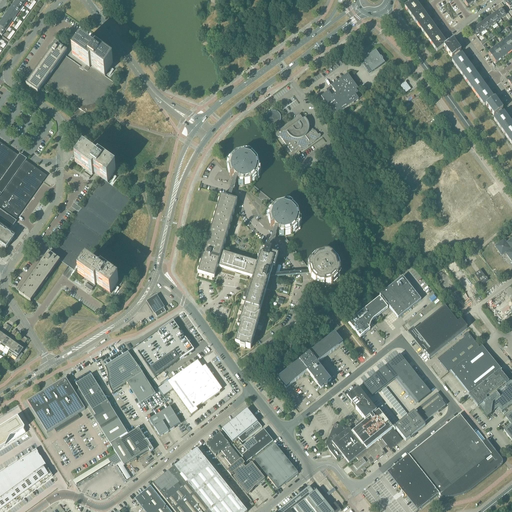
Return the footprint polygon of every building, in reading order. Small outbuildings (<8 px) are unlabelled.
[(405,7),(412,17),(421,10),(418,5),(417,3),(414,0),(413,1),(405,7)] [(15,1),(12,6),(19,12),(23,7),(15,1)] [(10,9),(8,11),(16,17),(19,12),(12,6),(10,9)] [(420,28),(429,21),(426,17),(425,15),(423,12),(421,10),(412,17),(420,28)] [(505,15),(501,10),(498,12),(497,12),(496,13),(500,19),(505,16),(509,21),(511,19),(508,14),(505,15)] [(8,11),(5,16),(12,22),(16,17),(8,11)] [(491,17),(496,23),(500,19),(496,13),(494,14),(494,15),(491,17)] [(5,16),(1,21),(8,27),(12,22),(5,16)] [(488,19),(486,20),(491,26),(496,23),(491,17),(488,19)] [(491,26),(486,20),(484,21),(484,22),(481,24),(486,30),(491,26)] [(1,21),(0,22),(0,28),(5,32),(8,27),(1,21)] [(420,28),(428,39),(437,32),(434,28),(433,26),(429,21),(420,28)] [(478,26),(476,27),(481,33),(486,30),(481,24),(479,26),(478,26)] [(481,33),(476,27),(474,28),(475,29),(472,31),(476,37),(481,33)] [(437,32),(428,39),(437,52),(443,47),(444,47),(447,45),(441,37),(437,32)] [(499,46),(507,56),(511,51),(511,39),(511,38),(499,46)] [(454,56),(456,59),(461,55),(459,53),(461,52),(458,47),(456,45),(453,40),(447,45),(444,47),(452,58),(454,56)] [(44,84),(64,55),(65,56),(67,53),(67,52),(56,44),(53,47),(51,46),(49,49),(49,50),(50,51),(26,85),(38,93),(44,84)] [(80,46),(76,51),(73,56),(87,66),(104,78),(105,76),(111,68),(112,66),(95,54),(97,52),(98,50),(94,48),(93,49),(90,53),(80,46)] [(488,54),(491,57),(496,64),(507,56),(499,46),(488,54)] [(376,51),(363,60),(367,66),(365,68),(369,73),(371,71),(372,72),(385,63),(382,60),(383,60),(381,57),(380,58),(376,51)] [(452,61),(459,71),(468,64),(465,60),(465,59),(464,58),(462,55),(461,55),(456,59),(452,61)] [(467,82),(477,75),(473,71),(472,69),(468,64),(459,71),(467,82)] [(331,87),(336,94),(338,96),(334,99),(333,96),(332,97),(328,92),(321,98),(335,117),(337,115),(349,107),(358,100),(355,95),(358,93),(356,91),(358,89),(348,75),(331,87)] [(467,82),(475,94),(484,87),(481,82),(480,80),(477,75),(467,82)] [(494,99),(489,93),(488,91),(484,87),(475,94),(484,106),(486,105),(494,99)] [(496,114),(498,117),(503,113),(501,111),(503,110),(499,105),(500,105),(498,103),(495,98),(494,99),(486,105),(494,116),(496,114)] [(270,125),(271,125),(272,125),(273,126),(274,126),(275,125),(276,125),(277,125),(277,124),(280,121),(281,120),(281,119),(281,118),(281,117),(280,116),(280,115),(279,114),(278,113),(277,112),(276,112),(275,111),(274,111),(273,111),(272,111),(271,112),(270,112),(269,113),(268,113),(268,114),(267,115),(267,116),(267,117),(266,118),(266,119),(267,121),(267,122),(268,123),(269,124),(270,125)] [(494,120),(501,129),(510,122),(507,118),(506,116),(503,113),(498,117),(494,120)] [(300,115),(299,115),(298,115),(298,116),(298,117),(277,133),(276,133),(276,134),(276,135),(276,136),(277,137),(278,137),(279,137),(280,137),(291,152),(299,146),(300,148),(300,149),(300,150),(301,150),(301,151),(302,151),(302,150),(320,137),(321,137),(321,136),(321,135),(320,135),(319,135),(318,135),(317,134),(317,133),(314,135),(313,136),(314,135),(313,135),(312,134),(310,133),(309,132),(308,133),(308,132),(308,131),(309,130),(309,129),(309,128),(309,127),(308,126),(308,125),(308,124),(307,122),(304,119),(303,119),(300,115)] [(509,140),(511,138),(511,124),(510,122),(501,129),(509,140)] [(0,244),(1,246),(2,247),(1,248),(4,250),(5,250),(13,239),(14,238),(9,235),(6,233),(13,224),(14,222),(21,212),(33,196),(42,183),(46,177),(32,166),(22,159),(15,154),(0,143),(0,244)] [(115,173),(98,161),(96,163),(83,153),(75,163),(86,170),(84,173),(83,175),(89,179),(90,178),(92,176),(94,173),(98,175),(103,179),(108,183),(115,173)] [(232,180),(233,181),(236,181),(239,183),(239,184),(243,184),(251,182),(257,177),(257,176),(258,173),(259,170),(257,161),(252,155),(251,156),(248,154),(244,154),(244,153),(236,155),(230,161),(231,161),(229,165),(229,164),(229,168),(228,168),(228,170),(229,171),(230,177),(232,176),(233,178),(232,180)] [(202,258),(198,274),(203,275),(208,277),(214,278),(218,267),(223,269),(223,271),(235,274),(235,273),(239,274),(241,274),(240,277),(246,279),(247,276),(253,277),(249,292),(246,291),(244,299),(247,300),(241,318),(240,317),(237,325),(240,326),(235,344),(240,346),(240,347),(245,348),(245,347),(250,349),(256,330),(258,323),(259,323),(261,324),(263,316),(259,315),(266,290),(269,291),(274,275),(271,275),(276,256),(270,254),(271,251),(271,250),(266,249),(265,253),(261,252),(257,263),(222,253),(229,227),(237,201),(221,196),(205,251),(203,258),(202,258)] [(273,231),(274,231),(277,232),(280,233),(280,234),(284,234),(284,235),(292,233),(298,227),(297,227),(299,224),(299,220),(300,220),(298,212),(292,206),(292,207),(289,205),(285,205),(285,204),(277,206),(271,212),(270,215),(269,215),(269,219),(269,220),(271,227),(273,226),(274,228),(273,231)] [(511,238),(506,242),(504,239),(494,246),(501,256),(505,253),(511,262),(511,238)] [(43,260),(19,294),(31,302),(32,300),(60,261),(50,253),(49,253),(46,256),(44,255),(42,258),(43,260)] [(309,270),(309,272),(310,274),(310,275),(311,278),(317,284),(317,283),(320,285),(324,285),(324,286),(332,283),(338,277),(337,277),(339,274),(339,270),(340,270),(338,262),(332,256),(332,257),(328,255),(325,255),(325,254),(317,256),(316,256),(311,262),(311,263),(309,266),(310,270),(309,270)] [(101,270),(100,272),(86,263),(85,264),(78,274),(88,282),(85,286),(86,286),(87,284),(93,289),(92,290),(93,289),(95,286),(95,287),(96,285),(110,294),(112,291),(118,283),(101,270)] [(480,271),(475,275),(480,282),(479,283),(480,284),(481,284),(482,285),(487,281),(486,280),(487,279),(486,277),(485,278),(480,271)] [(402,277),(380,296),(382,298),(387,305),(398,319),(409,310),(421,300),(402,277)] [(157,296),(146,302),(154,314),(164,308),(157,296)] [(348,323),(360,338),(370,330),(364,322),(368,319),(368,320),(369,320),(370,321),(371,321),(372,321),(373,320),(388,309),(386,307),(387,305),(382,298),(380,300),(379,298),(348,323)] [(157,317),(166,312),(163,308),(155,313),(157,317)] [(425,354),(429,359),(467,328),(461,320),(457,323),(445,308),(432,318),(416,330),(415,331),(413,329),(412,330),(409,332),(407,334),(410,336),(413,341),(425,355),(425,354)] [(328,315),(327,316),(333,325),(333,326),(335,329),(338,327),(335,324),(328,315)] [(187,343),(188,342),(185,339),(179,330),(177,327),(176,328),(172,323),(164,329),(163,328),(159,331),(160,332),(131,352),(151,380),(180,360),(184,357),(183,356),(191,350),(187,343)] [(8,338),(6,337),(7,337),(0,345),(0,346),(4,349),(3,350),(13,337),(14,335),(13,335),(14,335),(12,333),(11,335),(10,335),(9,336),(10,337),(8,338)] [(335,333),(278,379),(284,386),(286,389),(304,375),(305,374),(307,372),(308,373),(308,376),(310,376),(320,389),(321,389),(324,387),(327,387),(328,383),(331,381),(321,368),(320,368),(321,365),(318,365),(317,364),(320,362),(343,344),(335,333)] [(437,360),(448,373),(450,372),(457,366),(480,348),(467,333),(464,336),(465,338),(437,360)] [(14,343),(14,342),(12,341),(15,337),(14,335),(13,337),(3,350),(4,350),(4,349),(8,352),(7,353),(8,353),(15,342),(14,343)] [(12,356),(21,343),(19,341),(18,342),(18,343),(17,344),(15,343),(15,342),(8,353),(8,352),(12,355),(12,356)] [(16,359),(24,349),(23,348),(23,349),(20,347),(23,344),(21,343),(12,356),(12,355),(16,358),(16,359)] [(450,372),(469,395),(468,395),(500,370),(501,370),(482,346),(480,348),(457,366),(450,372)] [(140,404),(155,395),(151,388),(142,374),(143,373),(128,352),(127,352),(105,367),(105,366),(104,367),(105,367),(105,368),(106,370),(106,371),(107,372),(107,374),(108,375),(108,377),(108,379),(108,380),(108,381),(108,382),(108,383),(109,385),(109,386),(109,387),(110,388),(110,389),(110,390),(111,391),(111,392),(112,393),(112,392),(127,383),(130,388),(140,404)] [(362,385),(366,389),(372,397),(397,377),(418,403),(431,393),(430,393),(418,378),(400,355),(363,384),(362,385)] [(168,383),(158,389),(164,397),(173,391),(190,415),(191,416),(198,411),(196,408),(202,403),(203,404),(206,401),(209,399),(220,392),(203,368),(202,368),(198,362),(198,361),(168,383)] [(509,382),(500,370),(468,395),(478,407),(509,382)] [(76,384),(79,390),(77,391),(77,392),(86,406),(90,412),(93,418),(102,431),(110,444),(120,438),(120,440),(125,437),(128,435),(127,434),(122,425),(111,407),(110,406),(112,405),(110,401),(108,402),(105,397),(91,375),(91,376),(77,385),(76,384)] [(28,402),(28,403),(27,403),(28,403),(47,434),(54,429),(56,433),(80,418),(78,414),(85,410),(84,408),(75,393),(66,379),(57,384),(32,400),(28,402)] [(511,383),(511,382),(479,407),(484,413),(483,414),(487,418),(491,415),(491,414),(495,411),(495,412),(499,409),(502,412),(511,404),(511,383)] [(357,428),(352,432),(366,450),(381,438),(392,429),(393,429),(391,426),(389,424),(387,422),(385,420),(383,417),(381,415),(380,413),(379,411),(377,413),(376,412),(376,411),(358,388),(352,393),(351,403),(363,419),(355,426),(357,428)] [(76,392),(75,393),(84,408),(86,406),(77,392),(76,392)] [(442,402),(443,401),(437,393),(424,404),(416,410),(425,422),(438,412),(439,413),(446,408),(445,406),(442,402)] [(159,437),(166,433),(168,432),(168,431),(180,424),(170,407),(149,420),(159,437)] [(247,420),(252,416),(247,409),(242,414),(247,420)] [(410,438),(414,435),(425,426),(414,412),(408,416),(404,420),(397,425),(393,429),(394,431),(396,430),(405,442),(410,438)] [(242,414),(235,419),(246,432),(252,427),(247,420),(242,414)] [(391,470),(390,471),(401,485),(399,487),(406,496),(409,494),(420,509),(421,508),(436,496),(439,494),(439,495),(443,499),(439,500),(439,501),(457,496),(462,495),(464,494),(465,494),(466,493),(467,493),(468,493),(468,492),(469,492),(470,491),(481,482),(492,473),(500,467),(501,466),(501,465),(502,465),(502,464),(502,463),(502,462),(502,461),(502,460),(501,459),(501,458),(495,451),(489,443),(487,441),(483,444),(482,443),(464,421),(459,415),(413,452),(408,456),(393,468),(391,470)] [(252,416),(247,420),(252,427),(258,423),(252,416)] [(228,424),(239,438),(246,432),(235,419),(228,424)] [(0,450),(22,437),(13,423),(0,431),(0,450)] [(258,423),(252,427),(246,432),(239,438),(238,438),(242,443),(262,428),(258,423)] [(228,424),(221,431),(231,444),(238,438),(239,438),(228,424)] [(349,464),(356,458),(366,450),(352,432),(349,428),(348,429),(334,424),(332,429),(334,430),(332,436),(328,440),(328,442),(327,443),(327,444),(327,445),(327,446),(328,447),(328,448),(328,449),(329,450),(330,451),(336,460),(342,455),(349,464)] [(147,440),(146,440),(139,428),(125,437),(138,457),(149,450),(150,452),(153,450),(147,440)] [(392,429),(381,438),(386,445),(390,450),(390,449),(392,447),(393,447),(402,441),(392,429)] [(233,446),(247,463),(273,442),(263,430),(243,447),(238,441),(233,446)] [(208,443),(206,445),(215,456),(221,452),(226,457),(225,458),(232,467),(227,471),(231,476),(233,474),(243,466),(245,465),(242,462),(234,451),(226,442),(220,434),(212,440),(210,441),(209,442),(208,443)] [(120,438),(110,444),(124,466),(128,463),(130,462),(138,457),(125,437),(120,440),(120,438)] [(381,449),(386,445),(381,438),(366,450),(356,458),(359,462),(356,463),(349,468),(357,478),(364,473),(362,471),(365,469),(385,453),(381,449)] [(274,444),(254,460),(277,490),(298,473),(274,444)] [(161,478),(153,485),(174,511),(246,511),(244,508),(221,480),(197,450),(197,449),(196,450),(185,459),(176,466),(173,468),(163,476),(161,478)] [(0,511),(4,511),(7,511),(6,510),(9,508),(9,509),(18,502),(20,500),(21,500),(29,494),(32,492),(40,486),(43,484),(52,477),(47,470),(45,466),(39,458),(37,454),(35,451),(31,453),(28,455),(19,461),(16,463),(16,462),(7,468),(4,470),(0,472),(0,511)] [(121,463),(115,454),(108,459),(111,465),(116,466),(121,463)] [(233,474),(235,476),(233,478),(247,496),(255,487),(256,487),(265,480),(252,463),(245,469),(243,466),(233,474)] [(312,480),(274,511),(339,511),(341,511),(340,509),(335,503),(317,481),(316,480),(315,480),(314,480),(314,479),(313,480),(312,480)] [(151,487),(135,499),(141,507),(157,495),(151,487)] [(157,495),(141,507),(145,511),(151,511),(163,503),(157,495)] [(170,511),(163,503),(151,511),(170,511)]
